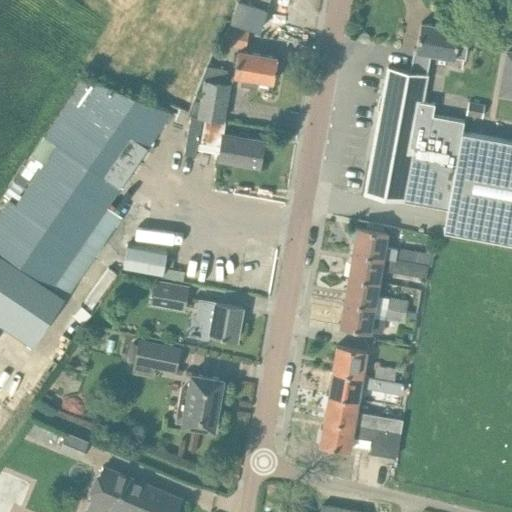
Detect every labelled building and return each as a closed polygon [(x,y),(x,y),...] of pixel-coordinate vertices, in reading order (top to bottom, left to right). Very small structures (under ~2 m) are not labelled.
[(191,0),(225,13),(229,0),(191,0)] [(237,0),(233,11),(229,20),(260,30),(267,8),(265,7),(267,0),(237,0)] [(464,58),(467,44),(456,43),(459,28),(421,22),(416,50),(414,49),(411,69),(386,65),(362,193),(446,208),(442,229),(511,241),(511,139),(461,130),(463,119),(431,113),(434,102),(422,100),(427,73),(426,73),(430,52),(464,58)] [(226,25),(223,45),(245,49),(248,29),(226,25)] [(256,87),(258,78),(273,81),(277,56),(238,50),(234,74),(242,76),(240,85),(256,87)] [(511,51),(506,51),(499,93),(511,95),(511,51)] [(205,117),(224,120),(230,82),(225,81),(227,69),(207,66),(205,78),(202,78),(199,99),(194,99),(189,113),(197,114),(196,115),(205,117)] [(0,209),(0,250),(65,295),(121,214),(107,205),(120,186),(119,185),(147,145),(148,146),(172,110),(90,77),(85,74),(18,172),(30,180),(15,201),(9,197),(0,209)] [(468,100),(466,114),(482,117),(484,103),(468,100)] [(238,134),(223,132),(225,121),(224,120),(205,117),(201,143),(199,142),(198,149),(219,152),(218,156),(259,163),(263,139),(247,136),(248,131),(239,130),(238,134)] [(135,186),(178,205),(184,192),(140,173),(135,186)] [(414,262),(416,250),(385,245),(387,231),(357,226),(353,251),(383,256),(414,262)] [(172,270),(174,248),(132,243),(130,266),(172,270)] [(383,256),(353,251),(348,275),(378,280),(380,269),(426,276),(428,264),(414,262),(383,256)] [(378,280),(348,275),(344,299),(406,310),(408,299),(376,294),(378,280)] [(155,279),(150,304),(184,310),(188,284),(155,279)] [(237,338),(242,306),(198,298),(194,317),(203,319),(201,331),(209,332),(209,333),(237,338)] [(406,310),(344,299),(340,324),(370,329),(372,317),(384,319),(385,317),(414,322),(416,311),(406,310)] [(80,304),(73,313),(83,321),(90,312),(80,304)] [(132,342),(128,359),(134,360),(133,363),(175,371),(180,346),(138,337),(137,343),(132,342)] [(362,374),(366,350),(336,344),(332,369),(362,374)] [(375,365),(373,377),(393,380),(396,369),(375,365)] [(362,374),(332,369),(328,394),(358,399),(360,386),(402,393),(404,382),(399,381),(398,381),(393,380),(373,377),(362,374)] [(222,378),(191,372),(188,387),(180,386),(177,405),(185,406),(182,423),(213,428),(222,378)] [(324,418),(400,431),(402,418),(356,410),(358,399),(328,394),(324,418)] [(400,431),(324,418),(319,442),(349,447),(351,435),(372,439),(369,452),(396,457),(400,431)] [(65,431),(58,449),(81,459),(88,440),(65,431)] [(122,511),(173,511),(180,497),(104,466),(90,499),(122,511)] [(303,500),(300,511),(364,511),(365,511),(303,500)] [(390,511),(392,504),(379,501),(376,511),(390,511)]
